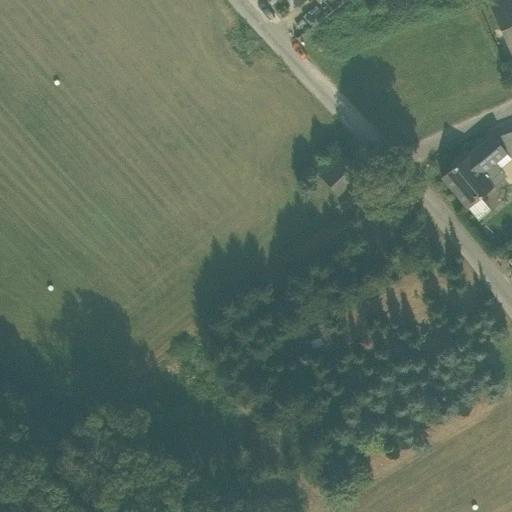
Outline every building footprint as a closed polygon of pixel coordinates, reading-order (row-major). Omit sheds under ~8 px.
[(511,0),(504,0),(487,8),(497,30),(508,26),(507,22),(511,19),(511,0)] [(315,29),(333,47),(357,23),(342,7),(315,29)] [(363,17),(357,23),(333,47),(327,53),(354,81),(391,45),(363,17)] [(508,55),(511,53),(511,34),(508,26),(497,30),(508,55)] [(380,76),(393,89),(416,67),(419,64),(406,51),(380,76)] [(447,98),(416,67),(393,89),(383,100),(413,131),(447,98)] [(507,155),(511,153),(511,131),(511,128),(491,135),(506,153),(507,155)] [(491,135),(467,155),(493,186),(503,178),(492,165),(506,153),(491,135)] [(466,209),(493,186),(467,155),(440,177),(466,209)] [(318,182),(334,200),(359,178),(356,174),(343,160),(318,182)]
